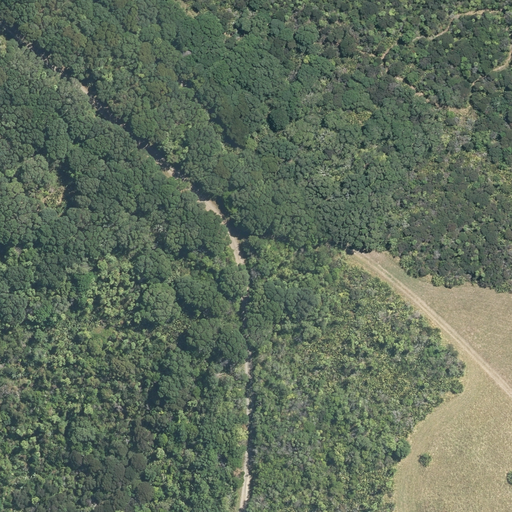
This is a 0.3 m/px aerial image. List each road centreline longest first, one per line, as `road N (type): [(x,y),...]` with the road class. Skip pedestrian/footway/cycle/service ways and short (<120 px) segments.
road 1 (track): [(234,228),(167,158),(0,15)]
road 2 (track): [(245,511),(253,336),(249,270),(234,228)]
